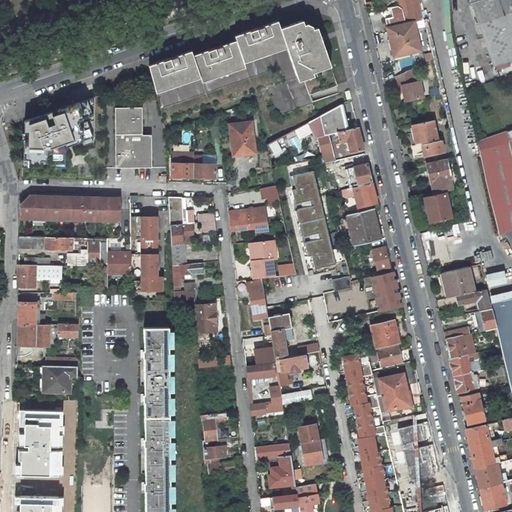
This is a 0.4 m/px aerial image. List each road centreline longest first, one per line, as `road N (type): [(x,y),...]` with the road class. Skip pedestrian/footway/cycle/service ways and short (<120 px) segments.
road 1 (residential): [(10,185),(218,190),(255,511)]
road 2 (unclassified): [(470,511),(347,0)]
road 3 (tertiary): [(0,93),(280,0)]
road 4 (residential): [(315,304),(356,511)]
road 5 (residential): [(8,301),(0,509)]
